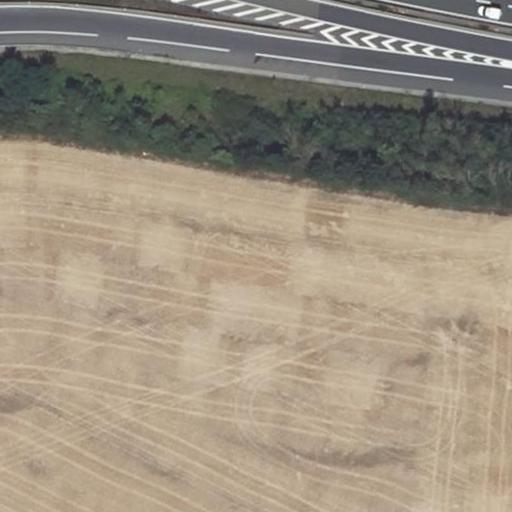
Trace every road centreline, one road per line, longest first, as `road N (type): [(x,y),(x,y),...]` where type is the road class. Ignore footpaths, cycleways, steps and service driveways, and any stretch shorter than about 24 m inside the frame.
road 1 (trunk): [(0,20),(146,29),(511,75)]
road 2 (trunk): [(272,0),(511,51)]
